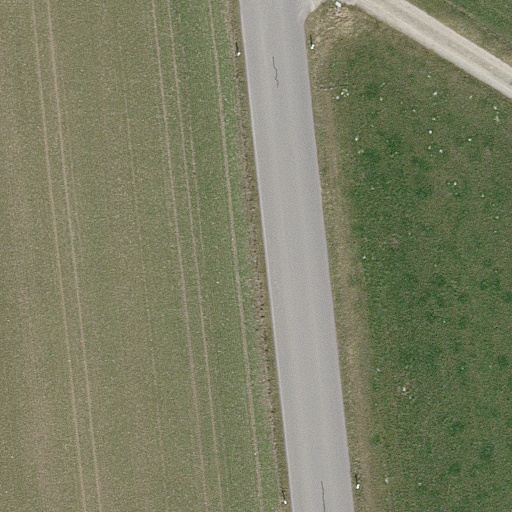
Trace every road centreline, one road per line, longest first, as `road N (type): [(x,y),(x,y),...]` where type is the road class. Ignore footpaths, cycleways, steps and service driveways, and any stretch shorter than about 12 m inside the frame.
road 1 (tertiary): [(269,0),(322,511)]
road 2 (track): [(511,85),(379,0)]
